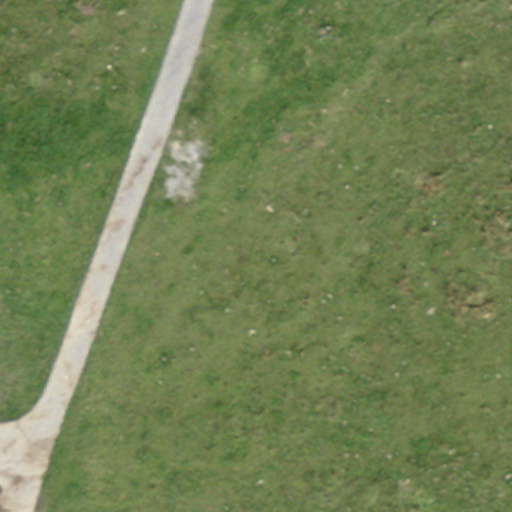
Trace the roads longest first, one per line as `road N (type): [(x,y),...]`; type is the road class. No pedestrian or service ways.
road 1 (track): [(197,0),(60,386)]
road 2 (track): [(60,386),(19,511)]
